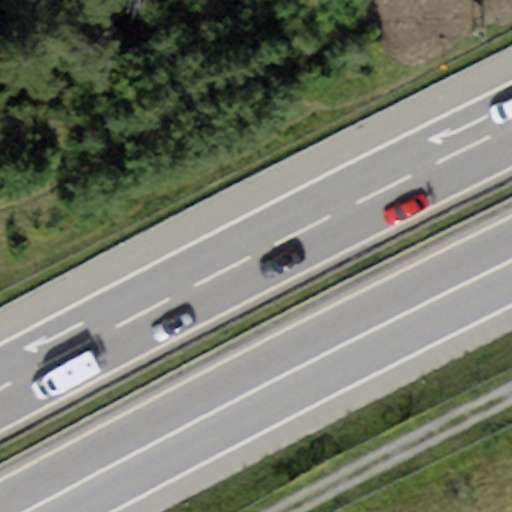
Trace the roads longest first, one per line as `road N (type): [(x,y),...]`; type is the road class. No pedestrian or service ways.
road 1 (motorway): [(0,503),(511,238)]
road 2 (motorway): [(511,130),(0,395)]
road 3 (motorway): [(79,511),(511,283)]
road 4 (track): [(0,215),(392,0)]
road 5 (track): [(511,400),(291,511)]
